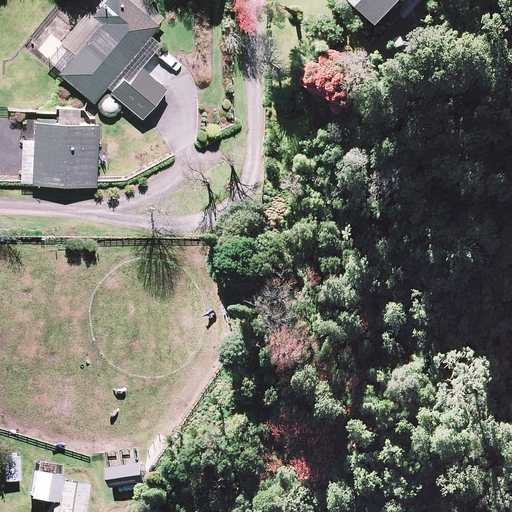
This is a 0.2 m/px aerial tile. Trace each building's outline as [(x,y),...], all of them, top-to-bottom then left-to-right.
[(156,29),(124,0),(100,0),(44,61),(94,108),(109,91),(142,122),(166,96),(127,60),(156,29)] [(429,0),(365,0),(355,11),(388,43),(429,0)] [(98,129),(36,126),(34,188),(95,190),(98,129)] [(158,130),(136,143),(150,165),(171,152),(158,130)] [(99,455),(66,450),(63,473),(95,478),(99,455)] [(17,452),(2,451),(1,485),(16,485),(17,452)] [(57,499),(59,478),(61,466),(32,463),(30,482),(26,511),(49,511),(51,498),(57,499)] [(51,498),(49,511),(81,511),(85,481),(59,478),(57,499),(51,498)]
